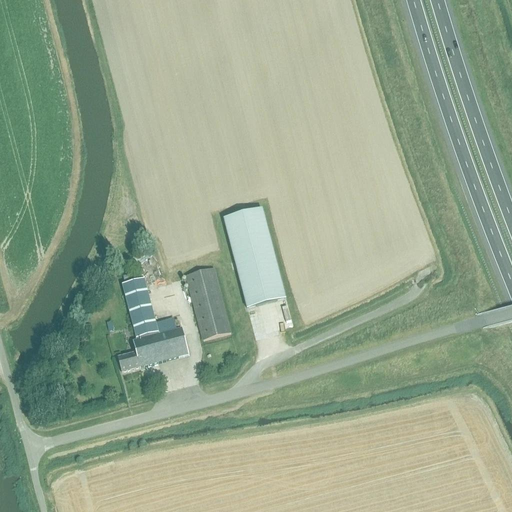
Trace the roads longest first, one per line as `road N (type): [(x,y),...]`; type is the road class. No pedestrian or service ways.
road 1 (trunk): [(412,0),(511,278)]
road 2 (unclassified): [(252,391),(511,313)]
road 3 (unclassified): [(27,448),(252,391)]
road 4 (trunk): [(511,217),(440,0)]
road 5 (unclassified): [(252,391),(261,364),(412,295),(424,269)]
